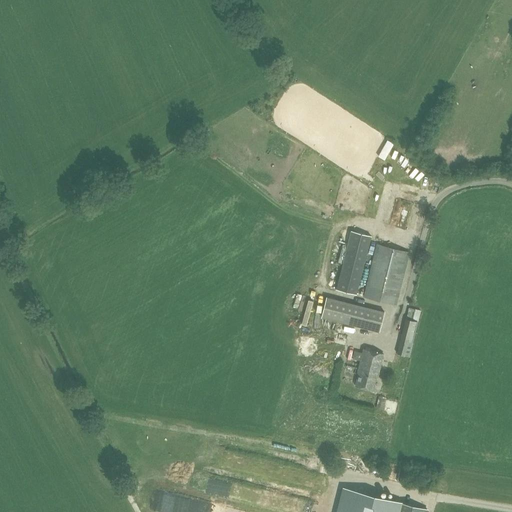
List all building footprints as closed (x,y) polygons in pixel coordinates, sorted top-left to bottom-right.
[(370,205),(378,212),(381,208),(373,201),(370,205)] [(397,219),(403,219),(403,211),(413,211),(412,201),(396,202),(397,219)] [(336,289),(356,294),(371,235),(351,230),(336,289)] [(396,304),(409,252),(377,244),(364,296),(396,304)] [(379,331),(384,312),(326,297),(321,316),(379,331)] [(406,319),(397,353),(409,356),(417,322),(406,319)] [(358,367),(355,367),(356,363),(347,361),(345,369),(357,372),(358,373),(355,385),(373,390),(376,377),(377,377),(383,353),(363,348),(358,367)] [(400,483),(402,464),(390,463),(388,482),(400,483)] [(405,511),(408,504),(343,488),(336,511),(405,511)]
